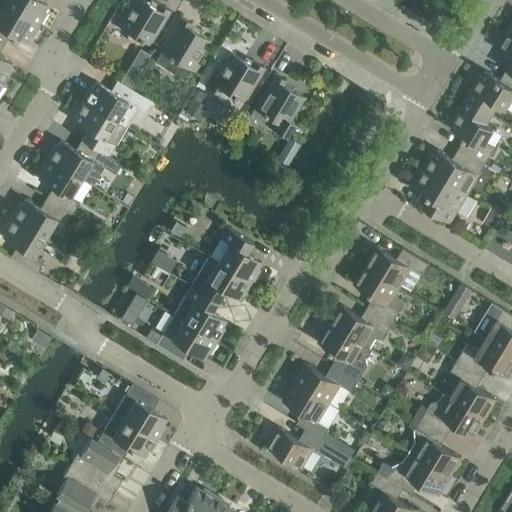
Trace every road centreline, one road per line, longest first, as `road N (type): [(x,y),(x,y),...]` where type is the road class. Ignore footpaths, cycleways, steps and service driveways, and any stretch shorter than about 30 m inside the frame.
road 1 (residential): [(215,414),(297,280),(326,264),(372,191)]
road 2 (residential): [(215,414),(98,348),(56,298),(0,265)]
road 3 (residential): [(260,0),(423,99)]
road 4 (residential): [(0,167),(49,85),(56,44),(83,0)]
road 5 (residential): [(372,191),(511,279)]
road 6 (residential): [(203,446),(310,511)]
